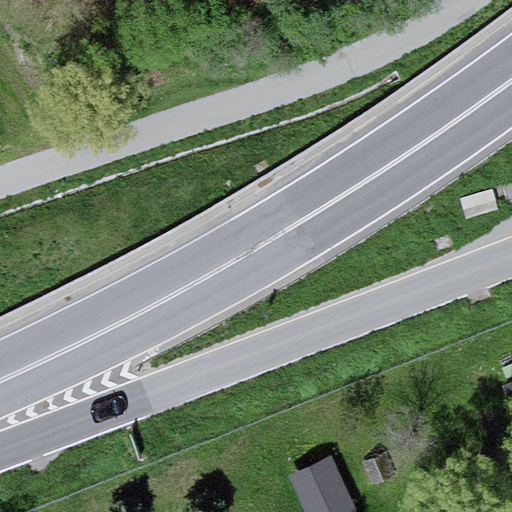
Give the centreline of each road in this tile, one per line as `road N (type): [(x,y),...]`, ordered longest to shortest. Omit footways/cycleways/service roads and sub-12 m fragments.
road 1 (primary): [(0,378),(77,346),(383,173),(511,77)]
road 2 (tertiary): [(0,450),(511,255)]
road 3 (tertiary): [(511,158),(0,303)]
road 4 (unclassified): [(488,0),(384,54),(0,185)]
